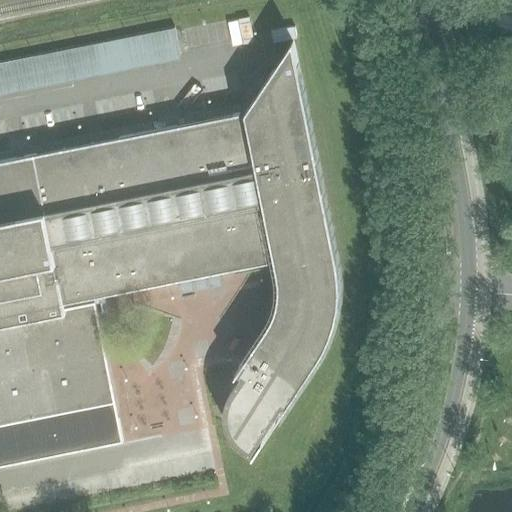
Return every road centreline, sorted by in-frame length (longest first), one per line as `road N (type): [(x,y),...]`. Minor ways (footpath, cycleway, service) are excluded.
road 1 (secondary): [(411,511),(454,391),(467,289),(459,186),(418,0)]
road 2 (secondary): [(396,0),(429,139),(439,250),(422,395),(392,511)]
